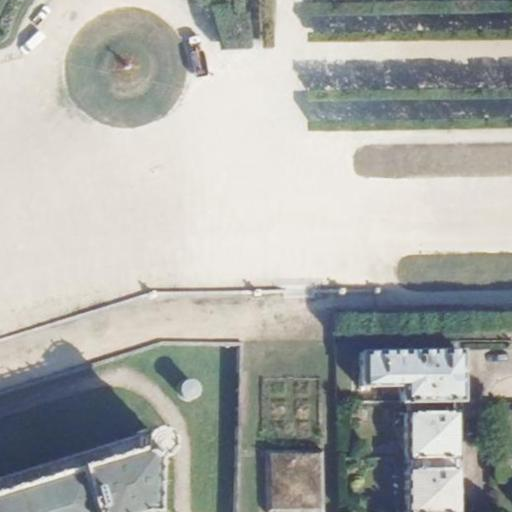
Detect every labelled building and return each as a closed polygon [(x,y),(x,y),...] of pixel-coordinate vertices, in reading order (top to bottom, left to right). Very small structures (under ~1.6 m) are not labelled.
[(456,352),(355,352),(357,389),(395,387),(396,404),(404,404),(446,403),(457,403),(456,352)] [(202,397),(200,391),(197,387),(192,386),(186,387),(182,390),(181,395),(182,401),(185,405),(190,406),(196,405),(200,402),(202,397)] [(403,414),(401,414),(401,459),(403,459),(438,459),(441,459),(446,459),(452,459),(451,415),(447,415),(446,403),(404,404),(403,414)] [(511,409),(491,410),(492,472),(511,472),(511,409)] [(0,511),(149,511),(150,489),(154,489),(154,484),(150,483),(150,452),(158,452),(158,443),(154,443),(154,438),(149,434),(145,437),(143,431),(135,434),(137,441),(87,455),(86,452),(81,453),(82,457),(41,470),(40,466),(35,467),(36,472),(1,482),(0,478),(0,511)] [(319,511),(319,452),(261,452),(260,511),(319,511)] [(404,472),(402,472),(401,511),(452,511),(451,472),(449,472),(446,472),(446,459),(441,459),(438,459),(403,459),(404,472)]
